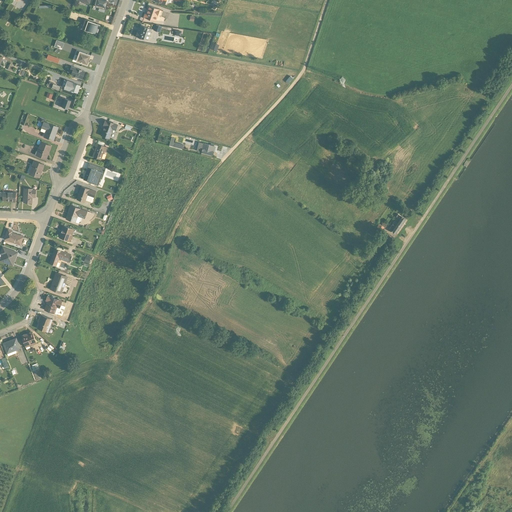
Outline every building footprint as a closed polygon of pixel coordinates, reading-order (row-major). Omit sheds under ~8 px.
[(95,0),(94,5),(96,5),(96,6),(106,9),(107,4),(108,2),(108,0),(95,0)] [(145,12),(143,17),(150,20),(152,19),(156,21),(160,9),(148,5),(146,13),(145,12)] [(100,25),(85,19),(82,29),(85,30),(84,30),(97,34),(100,25)] [(137,31),(135,36),(136,36),(136,37),(144,39),(148,40),(152,29),(140,25),(138,32),(137,31)] [(174,41),(183,44),(185,37),(175,35),(174,41)] [(63,48),(64,41),(56,40),(55,47),(63,48)] [(217,50),(219,44),(213,42),(211,48),(217,50)] [(91,55),(76,50),(75,54),(78,56),(76,61),(87,65),(89,62),(90,62),(91,60),(89,59),(91,55)] [(85,71),(71,66),(69,70),(72,71),(71,75),(82,79),(85,71)] [(73,91),(77,92),(80,85),(64,80),(61,87),(53,84),(53,83),(50,82),(49,82),(48,86),(51,87),(51,88),(58,90),(59,90),(60,90),(61,87),(73,92),(73,91)] [(62,98),(59,106),(62,107),(68,109),(68,107),(71,108),(74,101),(65,98),(65,99),(62,98)] [(43,137),(53,140),(58,127),(43,122),(44,119),(41,118),(40,121),(43,123),(41,128),(40,131),(45,133),(43,137)] [(104,126),(101,135),(109,138),(113,129),(115,130),(118,125),(105,120),(103,126),(104,126)] [(175,139),(171,138),(169,145),(182,149),(183,145),(174,142),(175,139)] [(95,147),(92,156),(101,159),(104,152),(105,152),(107,147),(103,146),(104,143),(98,141),(97,143),(96,143),(94,147),(95,147)] [(51,146),(40,142),(35,155),(46,159),(51,146)] [(198,142),(196,151),(200,152),(200,150),(201,150),(201,152),(212,155),(215,146),(213,146),(198,142)] [(33,160),(28,174),(39,178),(44,164),(33,160)] [(99,185),(105,169),(97,166),(96,166),(89,163),(83,179),(99,185)] [(81,186),(76,199),(85,202),(85,200),(92,203),(96,191),(81,186)] [(24,189),(23,203),(31,203),(32,197),(35,197),(35,190),(32,190),(32,189),(24,189)] [(16,192),(3,192),(0,191),(0,196),(2,197),(2,201),(8,201),(8,202),(15,202),(16,192)] [(70,205),(65,219),(75,222),(78,223),(80,217),(84,219),(87,211),(70,205)] [(408,219),(402,216),(392,231),(397,235),(408,219)] [(74,229),(63,225),(59,237),(71,242),(73,236),(72,235),(74,229)] [(12,231),(8,229),(4,239),(20,245),(23,237),(11,233),(12,231)] [(54,248),(49,263),(58,267),(60,263),(57,262),(59,259),(68,262),(71,254),(64,251),(65,249),(57,246),(56,249),(54,248)] [(0,261),(8,264),(13,266),(14,262),(18,252),(2,247),(0,252),(0,253),(1,254),(1,255),(0,254),(0,261)] [(67,277),(56,273),(53,281),(50,289),(62,293),(67,277)] [(47,301),(44,310),(54,314),(57,307),(59,308),(62,301),(47,295),(45,301),(47,301)] [(37,322),(39,323),(37,328),(48,332),(53,319),(40,314),(37,322)] [(32,331),(21,335),(25,347),(26,347),(27,350),(30,349),(29,346),(36,343),(32,331)] [(16,337),(2,343),(7,354),(20,348),(16,337)] [(0,368),(1,370),(9,367),(5,357),(1,359),(4,366),(0,368)]
